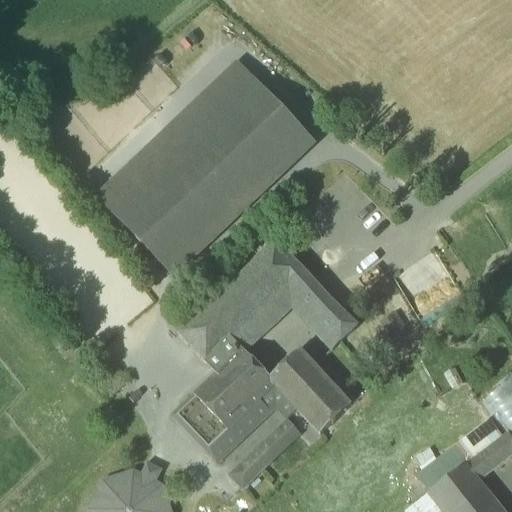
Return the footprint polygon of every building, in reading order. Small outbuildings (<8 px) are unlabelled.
[(95,199),(112,217),(253,83),(236,65),(95,199)] [(112,217),(173,280),(314,147),(253,83),(112,217)] [(232,342),(289,287),(303,274),(275,245),(178,337),(206,367),(232,342)] [(289,287),(303,303),(318,289),(303,274),(289,287)] [(242,353),(246,357),(291,313),(330,355),(341,345),(312,312),(303,303),(289,287),(232,342),(242,353)] [(303,303),(312,312),(328,299),(318,289),(303,303)] [(357,329),(328,299),(312,312),(341,345),(357,329)] [(411,338),(395,314),(379,325),(394,349),(411,338)] [(206,367),(216,378),(194,399),(227,434),(250,413),(265,398),(276,388),(270,382),(246,357),(242,353),(232,342),(206,367)] [(298,413),(320,438),(350,409),(299,354),(270,382),(276,388),(298,413)] [(454,372),(443,378),(452,393),(463,387),(454,372)] [(508,437),(511,433),(511,382),(482,405),(507,438),(508,437)] [(276,388),(265,398),(250,413),(227,434),(194,399),(180,412),(213,446),(206,452),(219,466),(239,446),(276,411),(286,423),(298,413),(276,388)] [(173,418),(206,452),(213,446),(180,412),(173,418)] [(428,498),(466,469),(477,460),(503,441),(489,423),(438,461),(423,472),(414,479),(428,498)] [(231,478),(243,491),(299,437),(288,424),(231,478)] [(477,460),(489,476),(511,458),(511,441),(508,437),(507,438),(503,441),(477,460)] [(423,472),(438,461),(429,449),(414,460),(423,472)] [(489,476),(477,460),(466,469),(478,484),(489,476)] [(148,466),(140,480),(149,483),(154,487),(161,473),(148,466)] [(499,511),(478,484),(466,469),(428,498),(439,511),(499,511)] [(168,511),(168,507),(161,493),(154,487),(149,483),(140,480),(135,478),(119,479),(105,486),(95,498),(90,511),(168,511)] [(409,511),(439,511),(428,498),(409,511)]
